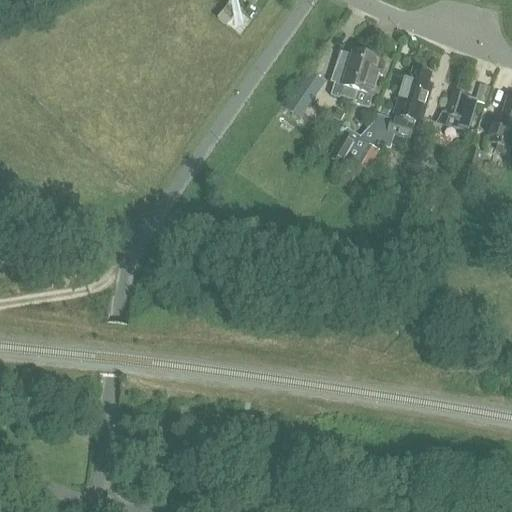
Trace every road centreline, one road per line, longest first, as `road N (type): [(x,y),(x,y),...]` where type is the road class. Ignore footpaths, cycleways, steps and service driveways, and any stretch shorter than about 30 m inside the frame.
road 1 (unclassified): [(511,61),(355,0)]
road 2 (unknown): [(511,285),(383,334)]
